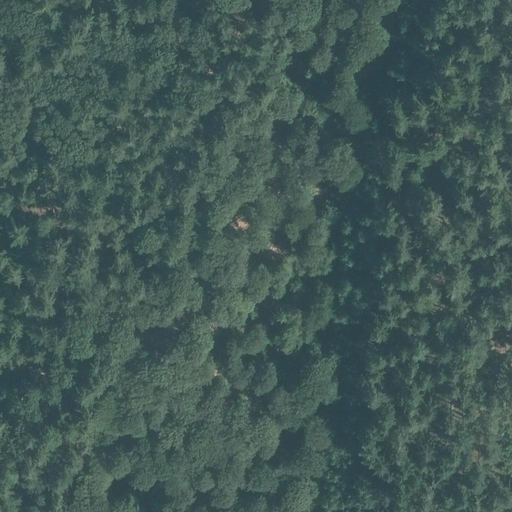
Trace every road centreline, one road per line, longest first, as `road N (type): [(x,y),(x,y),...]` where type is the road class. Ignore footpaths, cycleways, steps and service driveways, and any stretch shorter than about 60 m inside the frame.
road 1 (track): [(93,445),(103,396),(310,0)]
road 2 (track): [(107,511),(104,494),(44,469),(93,445)]
